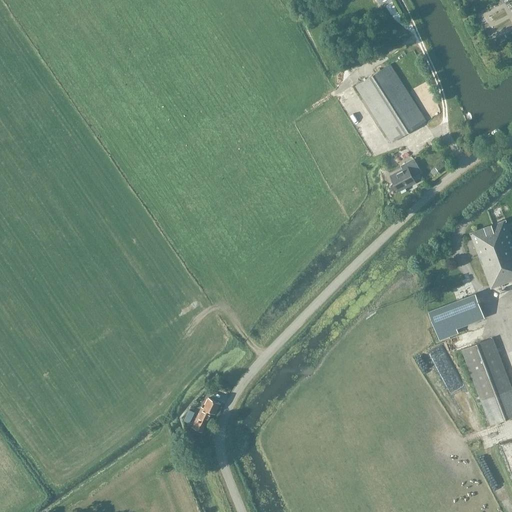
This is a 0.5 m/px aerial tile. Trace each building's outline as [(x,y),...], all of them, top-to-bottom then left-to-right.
[(391,143),(426,121),(390,64),(355,86),(391,143)] [(338,76),(345,74),(342,67),(336,69),(338,76)] [(412,177),(419,173),(415,164),(416,164),(414,159),(401,166),(403,169),(391,176),(394,182),(392,183),(390,185),(390,187),(391,190),(393,191),(396,190),(398,189),(398,191),(415,182),(412,177)] [(511,237),(510,231),(511,230),(511,222),(507,224),(505,220),(471,233),(491,288),(511,280),(511,237)] [(435,309),(428,312),(439,340),(458,333),(456,328),(484,318),(475,294),(459,300),(451,303),(435,309)] [(462,350),(481,400),(490,426),(511,417),(511,390),(492,338),(462,350)] [(450,386),(460,383),(455,367),(445,371),(450,386)] [(215,414),(219,405),(209,400),(205,409),(201,408),(191,428),(202,433),(211,413),(215,414)]
